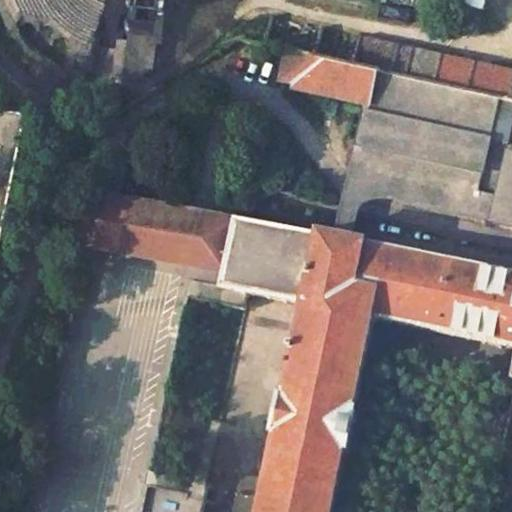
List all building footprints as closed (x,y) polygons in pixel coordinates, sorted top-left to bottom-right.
[(19,0),(25,12),(30,13),(28,11),(23,0),(19,0)] [(23,0),(28,11),(30,13),(34,14),(32,9),(27,0),(23,0)] [(34,14),(39,15),(35,8),(31,0),(27,0),(32,9),(34,14)] [(39,15),(43,16),(38,6),(35,0),(31,0),(35,8),(39,15)] [(35,0),(38,6),(43,16),(48,17),(41,5),(39,0),(35,0)] [(88,46),(89,43),(76,37),(63,28),(52,17),(45,3),(43,0),(39,0),(41,5),(48,17),(50,19),(61,31),(74,40),(88,46)] [(76,37),(89,43),(91,39),(78,34),(66,25),(55,14),(48,2),(47,0),(43,0),(45,3),(52,17),(63,28),(76,37)] [(78,34),(91,39),(92,36),(80,30),(69,23),(58,12),(51,0),(47,0),(48,2),(55,14),(66,25),(78,34)] [(80,30),(92,36),(94,32),(82,27),(71,20),(61,10),(55,0),(51,0),(58,12),(69,23),(80,30)] [(82,27),(94,32),(95,29),(84,24),(74,17),(64,8),(59,0),(55,0),(61,10),(71,20),(82,27)] [(59,0),(64,8),(74,17),(84,24),(95,29),(97,25),(86,21),(76,14),(67,5),(63,0),(59,0)] [(63,0),(67,5),(76,14),(86,21),(97,25),(98,22),(88,18),(79,11),(70,3),(68,0),(63,0)] [(68,0),(70,3),(79,11),(88,18),(98,22),(100,18),(90,14),(82,9),(73,1),(72,0),(68,0)] [(72,0),(73,1),(82,9),(90,14),(100,18),(101,15),(92,11),(84,6),(78,0),(72,0)] [(78,0),(84,6),(92,11),(101,15),(103,12),(94,8),(87,3),(83,0),(78,0)] [(16,64),(36,81),(43,66),(26,52),(13,36),(1,17),(0,14),(0,45),(2,48),(16,64)] [(288,52),(282,81),(296,84),(294,89),(366,104),(356,151),(355,159),(356,167),(358,175),(362,182),(366,188),(372,192),(378,196),(386,198),(511,226),(511,102),(470,93),(476,64),(271,17),(265,47),(288,52)] [(493,68),(491,80),(503,82),(505,70),(493,68)] [(0,239),(25,116),(0,111),(0,239)] [(333,511),(346,454),(349,455),(358,415),(355,414),(375,320),(511,349),(511,276),(367,246),(367,245),(355,243),(350,242),(357,212),(303,199),(288,191),(276,189),(240,205),(237,219),(237,222),(205,215),(86,190),(75,243),(227,275),(224,288),(304,305),(285,398),(283,398),(274,438),(276,438),(261,511),(333,511)]
